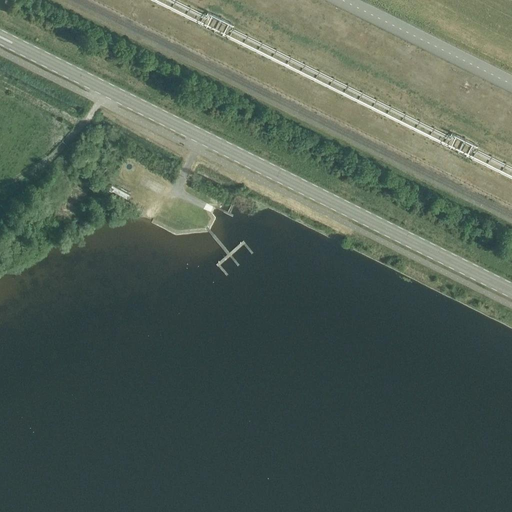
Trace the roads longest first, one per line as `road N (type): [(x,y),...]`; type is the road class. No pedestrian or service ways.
road 1 (tertiary): [(511,292),(0,37)]
road 2 (unclassified): [(511,84),(342,0)]
